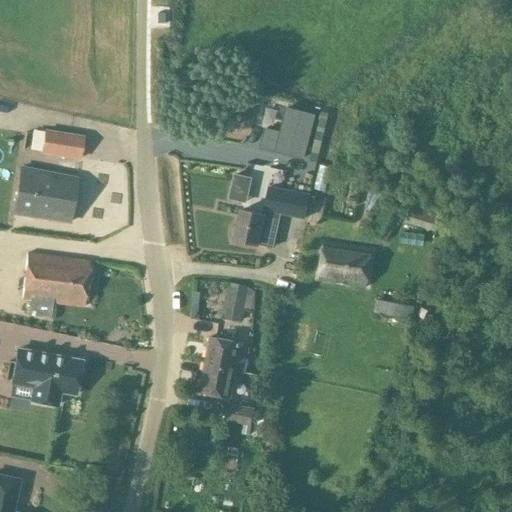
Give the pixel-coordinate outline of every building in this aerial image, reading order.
[(265,128),(260,148),(304,159),(315,114),(286,107),(280,131),(265,128)] [(40,153),(80,159),(83,136),(44,129),(40,153)] [(20,168),(13,213),(69,222),(76,178),(20,168)] [(228,200),(246,204),(252,177),(234,173),(228,200)] [(229,234),(233,238),(234,238),(233,240),(236,240),(236,242),(237,244),(246,246),(248,244),(248,243),(257,245),(257,244),(273,247),(279,213),(305,218),(310,194),(269,186),(263,214),(240,209),(237,224),(236,223),(230,226),(229,234)] [(373,217),(365,231),(385,242),(402,210),(383,199),(380,203),(376,201),(368,214),(373,217)] [(441,210),(410,200),(404,221),(435,231),(441,210)] [(320,222),(318,232),(339,236),(342,227),(320,222)] [(319,279),(366,286),(371,248),(324,242),(319,279)] [(27,254),(21,299),(30,300),(28,315),(50,318),(52,303),(83,306),(88,261),(27,254)] [(248,285),(230,282),(222,317),(241,321),(248,285)] [(377,298),(375,312),(415,318),(417,304),(377,298)] [(210,336),(205,358),(223,361),(222,366),(235,369),(235,371),(244,373),(247,357),(237,356),(240,342),(210,336)] [(17,349),(11,382),(32,386),(30,400),(56,405),(59,391),(74,394),(81,360),(17,349)] [(235,371),(235,369),(222,366),(223,361),(205,358),(199,391),(230,397),(235,371)] [(224,421),(250,425),(254,407),(227,402),(224,421)] [(242,434),(249,435),(251,426),(243,424),(242,434)] [(0,511),(12,511),(19,480),(0,475),(0,511)]
